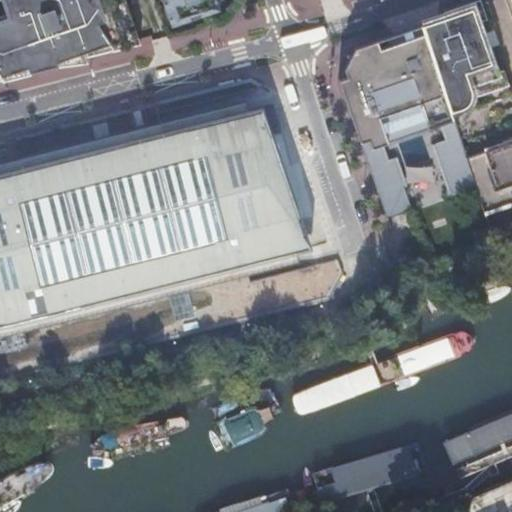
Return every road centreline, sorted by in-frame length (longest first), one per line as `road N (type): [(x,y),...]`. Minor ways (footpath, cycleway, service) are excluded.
road 1 (residential): [(0,109),(282,41)]
road 2 (residential): [(282,41),(369,300)]
road 3 (residential): [(282,41),(397,0)]
